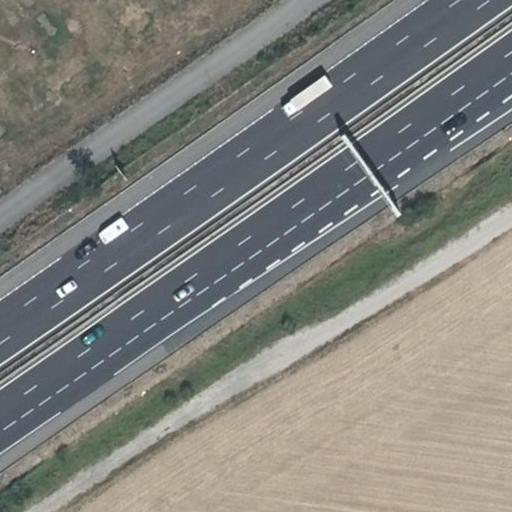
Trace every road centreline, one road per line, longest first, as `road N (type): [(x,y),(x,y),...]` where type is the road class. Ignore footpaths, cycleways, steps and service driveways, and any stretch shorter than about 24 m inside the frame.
road 1 (motorway): [(0,423),(511,64)]
road 2 (motorway): [(484,0),(0,339)]
road 3 (unclassified): [(26,511),(511,208)]
road 4 (unclassified): [(323,0),(0,221)]
